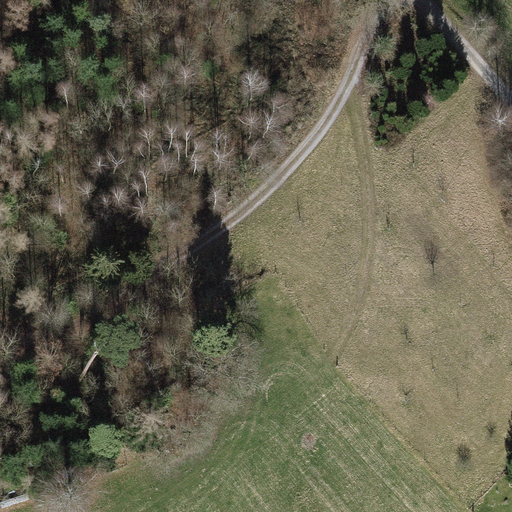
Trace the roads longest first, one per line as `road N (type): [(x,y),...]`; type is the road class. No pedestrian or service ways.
road 1 (track): [(396,0),(336,105),(285,173),(214,233),(0,378)]
road 2 (track): [(511,104),(417,0)]
